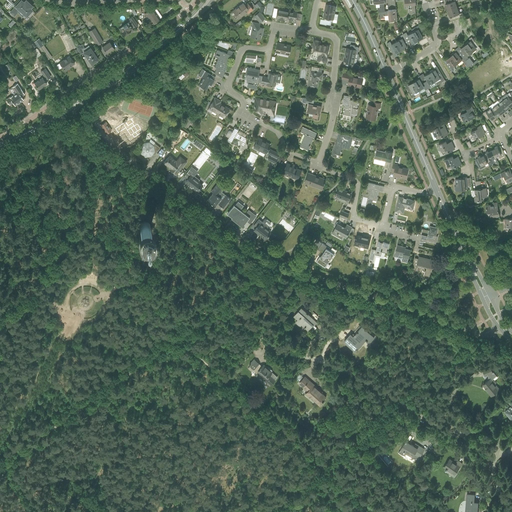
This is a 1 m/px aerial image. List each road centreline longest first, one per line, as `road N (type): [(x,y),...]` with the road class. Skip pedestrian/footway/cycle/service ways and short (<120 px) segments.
road 1 (residential): [(459,432),(348,371),(270,345),(226,298)]
road 2 (track): [(176,336),(377,511)]
road 3 (residential): [(317,164),(241,114),(243,103),(227,85),(239,54),(269,47),(275,26),(311,32)]
road 4 (residential): [(0,138),(188,10)]
road 5 (residential): [(476,333),(268,263)]
road 6 (residential): [(268,263),(124,154)]
road 7 (track): [(402,404),(265,511)]
road 8 (residential): [(317,164),(333,114),(336,45),(311,32)]
road 9 (secondary): [(193,16),(85,97)]
road 10 (track): [(103,389),(0,468)]
road 11 (tertiary): [(435,188),(386,74)]
